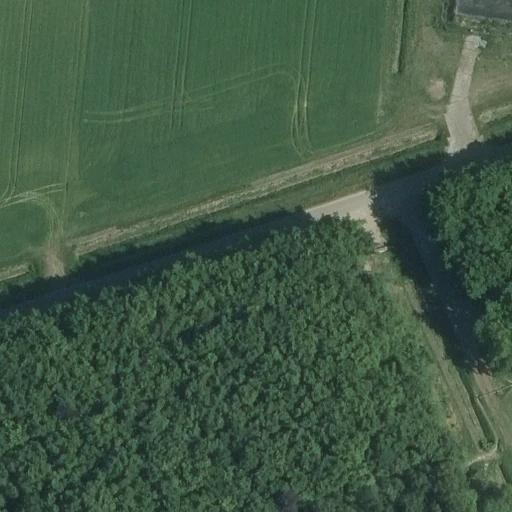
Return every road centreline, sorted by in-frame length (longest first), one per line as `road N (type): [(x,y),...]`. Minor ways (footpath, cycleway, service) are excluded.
road 1 (unclassified): [(0,320),(511,153)]
road 2 (track): [(346,207),(366,284),(463,511)]
